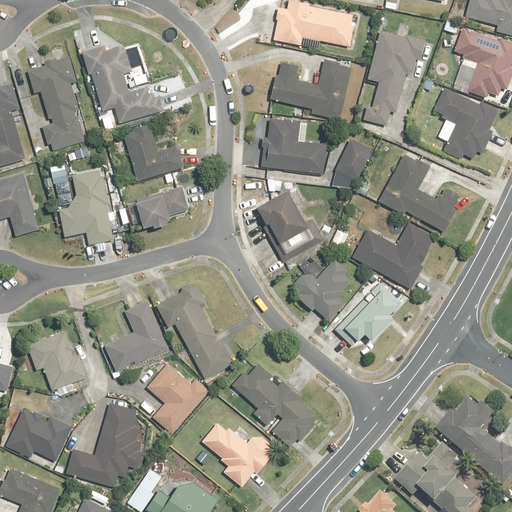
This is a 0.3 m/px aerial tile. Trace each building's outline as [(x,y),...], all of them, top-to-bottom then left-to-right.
[(299,0),(279,0),(278,8),(271,42),(299,47),(301,39),(350,49),(354,27),(349,26),(351,18),(308,9),(309,6),(303,5),(304,1),(299,0)] [(511,0),(468,0),(464,18),(461,17),(459,25),(467,27),(469,20),(495,27),(494,33),(511,37),(511,0)] [(395,24),(392,36),(378,32),(366,80),(376,82),(370,108),(364,107),(361,122),(385,127),(388,112),(395,114),(404,77),(409,78),(413,60),(419,61),(423,43),(406,39),(409,27),(395,24)] [(464,58),(453,86),(485,99),(488,93),(496,97),(493,103),(510,110),(511,105),(511,95),(504,92),(505,91),(511,72),(511,67),(510,67),(511,60),(511,43),(497,38),(496,42),(461,29),(452,53),(464,58)] [(109,43),(85,50),(92,75),(95,74),(104,111),(118,108),(122,124),(165,112),(159,90),(151,92),(150,87),(133,91),(128,72),(135,70),(128,45),(110,50),(109,43)] [(44,68),(31,71),(37,94),(44,92),(53,124),(47,126),(54,151),(89,141),(83,117),(79,119),(77,111),(82,110),(74,82),(79,80),(72,57),(57,61),(56,57),(42,60),(44,68)] [(298,66),(279,63),(277,78),(273,77),(269,102),(311,109),(310,117),(339,122),(348,67),(321,62),(317,86),(295,82),(298,66)] [(433,83),(423,79),(420,89),(430,93),(433,83)] [(0,165),(28,157),(14,109),(22,107),(15,83),(0,87),(1,92),(0,92),(0,165)] [(476,106),(441,89),(431,110),(440,115),(438,119),(444,122),(437,138),(446,142),(441,152),(457,160),(460,154),(472,160),(476,152),(482,155),(492,133),(487,131),(497,110),(478,101),(476,106)] [(260,168),(272,169),(272,172),(323,175),(323,170),(325,144),(304,143),(305,123),(267,121),(265,153),(261,153),(260,168)] [(153,124),(126,131),(139,180),(186,167),(181,147),(160,152),(153,124)] [(370,151),(349,140),(333,171),(355,182),(370,151)] [(402,153),(376,202),(402,216),(404,213),(418,220),(417,222),(441,236),(453,213),(451,211),(458,199),(442,190),(436,201),(417,190),(429,168),(402,153)] [(118,240),(105,167),(74,173),(78,196),(73,206),(62,208),(67,237),(89,233),(91,244),(118,240)] [(26,171),(0,178),(0,219),(13,216),(18,235),(43,227),(26,171)] [(72,177),(58,181),(62,194),(75,191),(72,177)] [(278,192),(280,196),(252,211),(281,266),(316,248),(324,243),(311,220),(303,224),(294,207),(305,202),(295,183),(268,181),(268,191),(278,192)] [(369,187),(360,182),(353,194),(362,200),(369,187)] [(190,209),(182,185),(140,199),(148,225),(157,222),(158,225),(174,220),(173,215),(190,209)] [(374,230),(371,235),(366,232),(350,261),(409,293),(421,269),(418,267),(432,240),(405,225),(396,242),(374,230)] [(347,236),(336,231),(329,245),(340,250),(347,236)] [(342,273),(344,271),(333,260),(315,281),(311,277),(310,276),(309,276),(308,275),(307,274),(306,274),(305,274),(304,273),(303,273),(302,273),(301,273),(300,273),(299,274),(298,274),(297,274),(296,275),(295,276),(294,276),(293,277),(293,278),(292,279),(292,280),(291,280),(291,281),(291,282),(291,283),(291,284),(291,285),(291,286),(291,287),(291,288),(292,289),(292,290),(293,291),(296,293),(291,298),(308,313),(311,310),(326,323),(343,304),(338,299),(343,293),(340,290),(349,280),(342,273)] [(170,326),(178,322),(205,377),(232,363),(231,361),(236,358),(225,336),(222,337),(203,303),(209,300),(201,285),(201,284),(200,283),(199,282),(198,282),(197,281),(196,281),(195,281),(195,280),(194,280),(193,280),(192,280),(191,281),(190,281),(189,281),(189,282),(188,282),(187,283),(186,284),(186,285),(185,285),(185,286),(185,287),(184,288),(184,289),(184,290),(159,301),(170,326)] [(397,302),(374,282),(332,332),(351,347),(359,337),(369,346),(389,322),(384,318),(397,302)] [(171,347),(149,299),(128,309),(137,329),(107,343),(120,371),(171,347)] [(67,329),(29,343),(38,368),(43,366),(52,390),(60,388),(63,394),(77,389),(74,382),(89,377),(80,353),(76,354),(67,329)] [(247,372),(236,383),(260,406),(255,411),(270,425),(281,413),(285,417),(274,428),(294,447),(301,440),(302,441),(317,425),(314,422),(321,415),(303,398),(304,397),(286,379),(279,385),(272,378),(276,374),(261,360),(249,373),(247,372)] [(0,392),(1,389),(9,391),(15,366),(0,362),(0,392)] [(150,385),(167,400),(154,415),(174,433),(211,392),(196,378),(192,382),(170,363),(150,385)] [(452,408),(436,427),(505,485),(511,476),(511,444),(503,437),(500,440),(483,426),(496,411),(483,401),(478,407),(468,398),(457,411),(452,408)] [(140,409),(110,401),(97,452),(74,446),(67,472),(117,485),(120,474),(127,476),(130,465),(131,466),(132,466),(133,466),(134,466),(135,466),(136,466),(137,466),(138,466),(139,465),(140,464),(141,464),(141,463),(142,463),(142,462),(143,461),(143,460),(144,459),(144,458),(144,457),(144,456),(144,455),(143,455),(143,454),(143,453),(143,452),(142,452),(142,451),(141,451),(144,441),(138,439),(141,428),(135,427),(140,409)] [(35,414),(25,409),(6,444),(31,458),(36,450),(56,461),(75,426),(53,414),(50,419),(46,417),(48,414),(38,408),(35,414)] [(221,421),(204,439),(230,464),(226,469),(244,485),(258,471),(260,473),(275,457),(270,453),(270,452),(271,451),(272,450),(272,449),(273,448),(273,447),(273,446),(273,445),(273,444),(273,443),(273,442),(273,441),(272,440),(272,439),(271,438),(270,437),(270,436),(269,435),(268,435),(267,434),(266,434),(265,433),(264,433),(263,433),(262,433),(261,433),(259,433),(258,433),(257,434),(256,434),(255,435),(254,436),(253,437),(252,438),(240,427),(237,430),(231,425),(228,428),(221,421)] [(422,454),(397,480),(414,495),(421,488),(446,511),(474,511),(470,508),(479,499),(457,479),(461,475),(451,466),(461,456),(445,441),(427,459),(422,454)] [(52,511),(63,487),(13,467),(8,478),(6,477),(0,491),(0,492),(24,502),(20,511),(52,511)] [(210,511),(220,499),(195,480),(177,485),(171,480),(165,488),(163,486),(159,491),(155,489),(165,476),(154,468),(129,501),(143,511),(148,505),(157,511),(210,511)] [(94,489),(91,495),(108,502),(110,497),(94,489)] [(362,511),(361,511),(398,511),(394,508),(398,504),(382,489),(369,503),(368,501),(360,509),(362,511)] [(79,511),(115,511),(116,510),(87,496),(79,511)]
